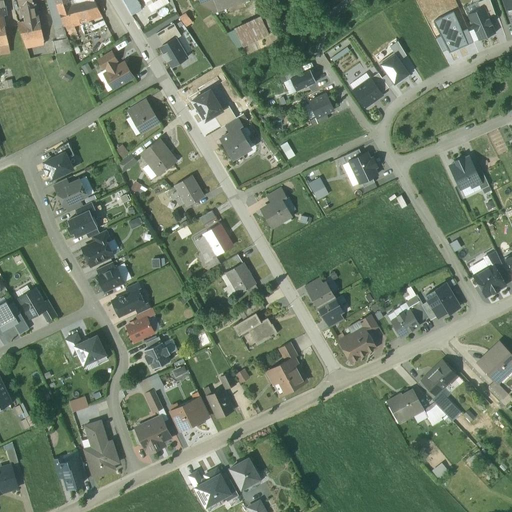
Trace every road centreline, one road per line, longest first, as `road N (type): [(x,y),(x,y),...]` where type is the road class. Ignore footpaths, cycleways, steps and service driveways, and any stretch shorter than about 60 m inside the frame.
road 1 (residential): [(157,77),(340,386)]
road 2 (residential): [(139,482),(340,386)]
road 3 (residential): [(92,308),(119,355),(110,406),(139,482)]
road 4 (residential): [(482,318),(397,166)]
road 5 (residential): [(20,158),(92,308)]
road 6 (residential): [(511,47),(413,90),(378,134)]
road 7 (residential): [(157,77),(20,158)]
road 8 (residential): [(340,386),(482,318)]
road 9 (residential): [(397,166),(511,112)]
